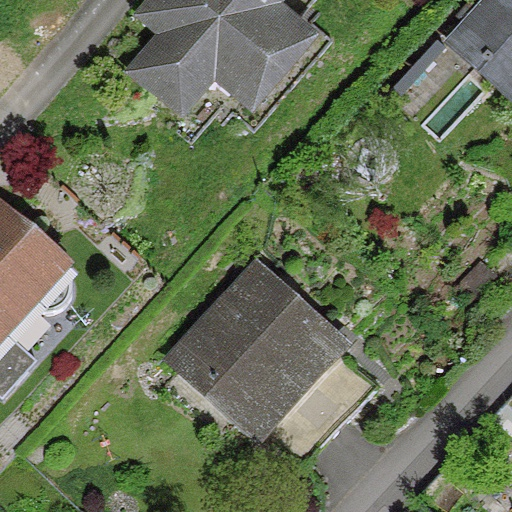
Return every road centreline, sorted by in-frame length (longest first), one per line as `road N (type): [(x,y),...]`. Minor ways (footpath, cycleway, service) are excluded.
road 1 (residential): [(511,356),(367,511)]
road 2 (residential): [(0,126),(112,0)]
